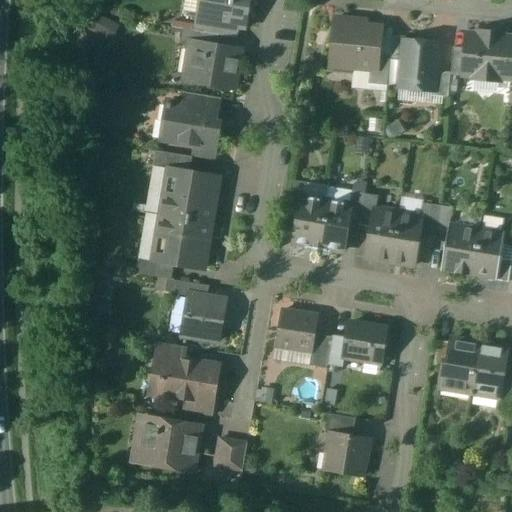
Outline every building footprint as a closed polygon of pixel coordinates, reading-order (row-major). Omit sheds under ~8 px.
[(200,0),(197,20),(206,21),(229,25),(245,28),(250,0),(200,0)] [(108,40),(116,23),(98,14),(90,31),(108,40)] [(381,29),(349,26),(350,20),(335,19),(333,36),(329,38),(328,44),(332,47),(330,65),(370,69),(377,70),(381,31),(381,29)] [(229,25),(206,21),(204,33),(219,36),(227,37),(229,25)] [(204,33),(183,30),(181,44),(195,46),(195,45),(216,48),(219,36),(204,33)] [(393,32),(381,31),(377,70),(370,69),(368,84),(387,86),(390,60),(392,36),(393,32)] [(480,36),(466,35),(464,49),(462,75),(464,75),(475,76),(475,80),(497,82),(497,78),(510,79),(511,64),(511,57),(511,39),(499,38),(500,37),(499,36),(495,39),(491,40),(487,39),(483,38),(480,35),(479,36),(480,36)] [(406,38),(392,36),(390,60),(402,62),(404,42),(405,42),(406,38)] [(425,40),(417,39),(413,43),(405,42),(404,42),(402,62),(399,85),(403,89),(412,90),(417,86),(432,88),(434,88),(435,75),(438,73),(438,67),(436,64),(438,45),(429,45),(425,40)] [(216,48),(195,45),(195,46),(190,76),(212,80),(211,85),(235,89),(235,87),(233,87),(235,75),(237,75),(241,52),(223,49),(223,50),(216,48)] [(464,49),(453,50),(451,74),(451,76),(463,77),(464,75),(462,75),(464,49)] [(451,74),(438,73),(435,75),(434,88),(432,88),(431,97),(448,99),(451,76),(451,74)] [(219,99),(186,93),(184,105),(217,111),(219,99)] [(217,111),(184,105),(168,102),(164,123),(171,132),(169,142),(211,149),(215,129),(214,129),(217,111)] [(192,158),(157,152),(154,168),(169,171),(169,169),(190,173),(192,158)] [(190,173),(169,169),(169,171),(161,216),(209,224),(213,197),(216,197),(220,178),(190,173)] [(306,183),(292,181),(287,212),(298,214),(301,197),(303,198),(306,183)] [(365,195),(352,193),(350,205),(351,206),(348,223),(360,225),(365,195)] [(378,197),(365,195),(360,225),(360,226),(371,228),(374,211),(376,211),(378,197)] [(303,198),(301,197),(298,214),(293,244),(305,247),(305,248),(318,251),(326,202),(303,198)] [(350,205),(326,202),(318,251),(331,253),(331,251),(343,253),(348,223),(351,206),(350,205)] [(440,207),(422,204),(420,219),(421,219),(419,236),(434,239),(436,231),(440,207)] [(452,209),(440,207),(436,231),(447,233),(449,224),(452,209)] [(394,212),(383,210),(381,212),(376,211),(374,211),(371,228),(366,259),(390,263),(398,215),(396,215),(394,212)] [(413,216),(403,214),(400,216),(398,215),(390,263),(413,267),(419,236),(421,219),(420,219),(415,218),(413,216)] [(209,224),(161,216),(153,260),(153,262),(174,265),(204,270),(207,251),(204,251),(209,224)] [(449,224),(447,233),(441,272),(473,277),(481,230),(449,224)] [(504,234),(481,230),(473,277),(496,281),(500,260),(502,246),(504,234)] [(511,259),(511,248),(502,246),(500,260),(511,262),(511,259)] [(153,260),(139,258),(136,275),(172,281),(174,265),(153,262),(153,260)] [(511,262),(500,260),(496,281),(508,283),(511,262)] [(209,287),(174,281),(171,294),(189,297),(189,296),(207,299),(209,287)] [(207,299),(189,296),(189,297),(182,336),(220,342),(226,302),(207,299)] [(318,317),(282,311),(276,347),(312,353),(315,335),(318,317)] [(387,329),(352,323),(349,339),(347,338),(344,358),(367,362),(368,358),(382,360),(387,329)] [(333,337),(315,335),(312,353),(310,366),(327,369),(328,366),(333,337)] [(347,338),(333,336),(333,337),(328,366),(342,369),(344,358),(347,338)] [(479,346),(451,341),(450,344),(446,367),(443,366),(443,368),(439,388),(471,393),(479,346)] [(450,344),(438,342),(434,366),(443,368),(443,366),(446,367),(450,344)] [(186,348),(159,344),(157,356),(184,360),(186,348)] [(507,351),(479,346),(471,393),(499,398),(502,380),(506,356),(507,351)] [(184,360),(157,356),(153,378),(160,379),(158,390),(162,396),(172,398),(177,394),(188,396),(188,397),(212,401),(217,371),(198,367),(193,362),(184,360)] [(511,357),(506,356),(502,380),(511,381),(511,357)] [(212,401),(188,397),(185,413),(212,417),(214,401),(212,401)] [(355,419),(328,414),(325,433),(331,434),(331,433),(352,436),(355,419)] [(202,427),(148,418),(142,422),(140,431),(145,437),(146,438),(142,459),(163,463),(164,455),(175,457),(174,465),(194,469),(196,453),(197,453),(202,427)] [(352,436),(331,433),(331,434),(327,455),(332,456),(330,471),(363,477),(365,462),(367,462),(370,445),(368,444),(369,439),(352,436)] [(248,442),(221,438),(217,466),(243,470),(248,442)]
